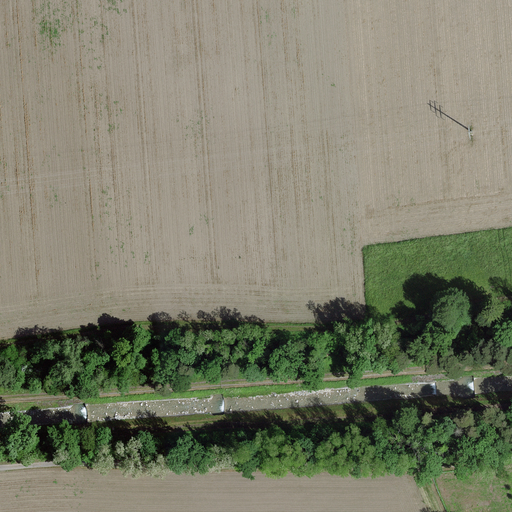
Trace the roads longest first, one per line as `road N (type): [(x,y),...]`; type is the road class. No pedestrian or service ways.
road 1 (track): [(0,347),(135,331),(370,331),(511,295)]
road 2 (track): [(511,402),(0,442)]
road 3 (track): [(511,365),(0,400)]
road 4 (track): [(440,511),(426,468),(0,466)]
